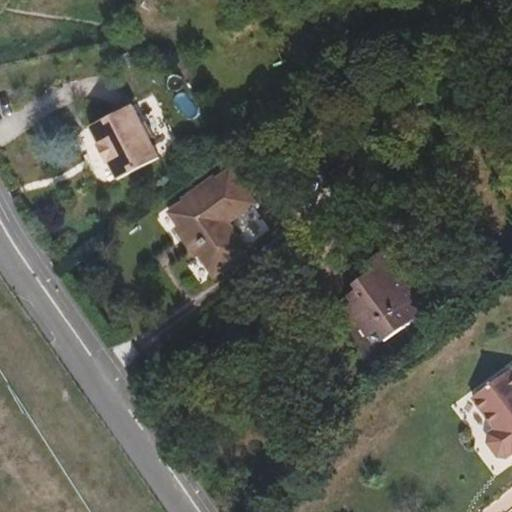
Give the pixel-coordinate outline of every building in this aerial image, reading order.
[(160,165),(130,112),(89,136),(100,153),(98,155),(107,172),(110,171),(120,188),(160,165)] [(358,183),(339,158),(313,178),(332,203),(358,183)] [(252,258),(231,230),(257,209),(232,176),(171,222),(181,234),(178,236),(187,248),(192,244),(199,253),(195,255),(203,264),(218,284),(252,258)] [(199,253),(192,244),(187,248),(200,266),(203,264),(195,255),(199,253)] [(426,328),(399,294),(403,289),(384,265),(361,283),(370,295),(352,309),(360,319),(368,329),(354,340),(377,368),(426,328)] [(352,309),(370,295),(361,283),(358,279),(339,293),(352,309)] [(354,340),(368,329),(360,319),(347,330),(346,337),(348,340),(354,340)] [(511,366),(510,365),(474,396),(499,425),(493,430),(493,440),(504,453),(511,453),(511,366)]
